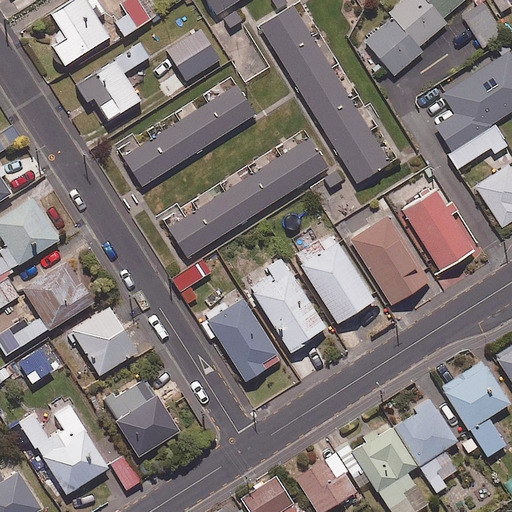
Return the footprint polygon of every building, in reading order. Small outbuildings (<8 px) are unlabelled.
[(104,11),(96,0),(74,0),(51,14),(61,30),(48,38),(64,64),(108,36),(96,16),(104,11)] [(160,11),(151,0),(121,0),(120,1),(137,26),(160,11)] [(207,0),(216,13),(236,0),(207,0)] [(442,18),(426,0),(401,0),(389,11),(418,46),(446,23),(442,18)] [(426,0),(442,18),(443,17),(463,0),(426,0)] [(389,161),(293,4),(261,24),(358,181),(389,161)] [(504,34),(486,5),(463,19),(482,48),(504,34)] [(418,46),(389,11),(360,35),(393,75),(422,50),(418,46)] [(148,56),(139,41),(98,66),(92,56),(67,71),(99,123),(139,99),(122,71),(148,56)] [(511,109),(511,54),(505,43),(483,57),(487,64),(442,92),(455,112),(435,125),(460,165),(490,147),(493,153),(507,144),(493,121),(511,109)] [(159,82),(168,96),(188,83),(180,69),(159,82)] [(254,113),(234,81),(213,94),(215,97),(123,156),(142,185),(254,113)] [(328,166),(309,137),(169,226),(187,256),(328,166)] [(511,169),(508,163),(475,185),(502,226),(511,219),(511,169)] [(0,198),(11,191),(0,175),(0,198)] [(457,209),(442,185),(401,210),(438,271),(473,249),(451,213),(457,209)] [(0,274),(58,239),(32,197),(0,216),(0,234),(7,247),(0,251),(0,274)] [(427,280),(386,215),(349,239),(390,304),(427,280)] [(325,249),(313,229),(299,238),(304,247),(294,254),(337,322),(374,299),(337,241),(325,249)] [(92,301),(63,255),(19,284),(29,300),(0,318),(0,344),(7,355),(92,301)] [(325,327),(280,256),(244,280),(289,350),(325,327)] [(209,271),(202,260),(175,278),(182,289),(209,271)] [(0,306),(19,294),(8,278),(0,283),(0,306)] [(280,358),(242,296),(207,318),(245,379),(280,358)] [(136,350),(108,306),(71,330),(99,374),(136,350)] [(511,343),(494,355),(511,383),(511,343)] [(509,402),(483,360),(441,386),(485,457),(505,444),(488,416),(509,402)] [(0,381),(9,375),(4,367),(0,369),(0,381)] [(178,430),(145,376),(104,401),(138,455),(178,430)] [(456,440),(431,401),(353,450),(348,443),(334,452),(326,438),(314,446),(322,459),(295,476),(317,511),(320,511),(363,485),(374,503),(381,498),(390,511),(413,511),(427,504),(406,471),(418,463),(436,492),(445,486),(441,479),(456,470),(442,448),(456,440)] [(107,467),(68,403),(53,413),(63,429),(48,438),(33,413),(21,421),(66,493),(107,467)] [(140,480),(125,454),(111,463),(126,488),(140,480)] [(3,479),(0,474),(0,511),(33,511),(41,508),(17,470),(3,479)] [(299,511),(274,474),(239,497),(249,511),(299,511)] [(243,511),(235,498),(212,511),(243,511)]
